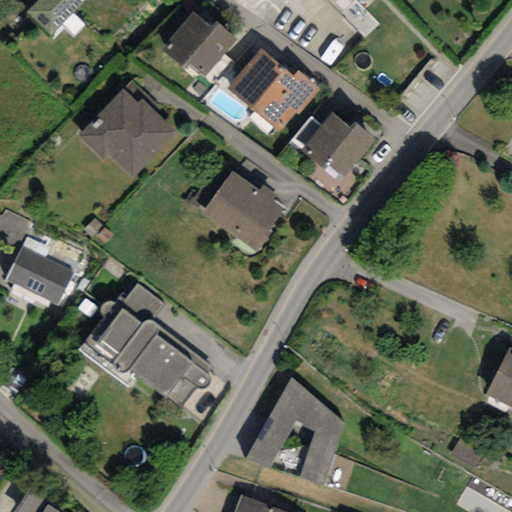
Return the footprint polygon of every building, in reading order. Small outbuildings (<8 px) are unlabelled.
[(36,0),(25,10),(51,36),(87,0),(36,0)] [(211,28),(192,12),(161,49),(185,70),(190,64),(205,77),(237,40),(216,22),(211,28)] [(293,77),(259,49),(226,88),(279,133),(296,113),(298,115),(319,90),(298,72),(293,77)] [(131,80),(122,89),(137,103),(141,99),(151,110),(156,105),(131,80)] [(122,89),(77,136),(103,162),(108,156),(131,178),(175,132),(151,110),(141,99),(137,103),(122,89)] [(349,128),(332,113),(321,126),(302,149),(300,151),(321,168),(325,162),(345,178),(376,140),(354,122),(349,128)] [(291,140),(302,149),(321,126),(310,117),(291,140)] [(232,172),(202,214),(256,252),(285,211),(271,201),(275,196),(262,186),(259,190),(232,172)] [(21,247),(4,281),(56,306),(73,272),(21,247)] [(137,284),(119,307),(122,309),(142,324),(143,322),(146,321),(149,321),(151,321),(162,304),(137,284)] [(142,324),(122,309),(119,307),(117,305),(115,302),(112,301),(109,301),(104,303),(102,305),(100,308),(100,311),(100,314),(102,317),(104,318),(85,344),(114,363),(115,367),(115,368),(117,371),(119,372),(122,373),(125,372),(128,371),(130,369),(166,398),(167,396),(181,406),(197,389),(200,389),(203,389),(206,388),(209,386),(210,384),(210,382),(210,379),(208,377),(206,374),(211,367),(159,326),(154,322),(151,321),(149,321),(146,321),(143,322),(142,324)] [(511,349),(509,348),(484,395),(511,409),(511,349)] [(291,377),(245,459),(270,468),(295,422),(314,432),(299,478),(322,487),(344,425),(291,377)] [(62,511),(28,490),(13,511),(62,511)] [(283,511),(240,495),(233,511),(283,511)]
